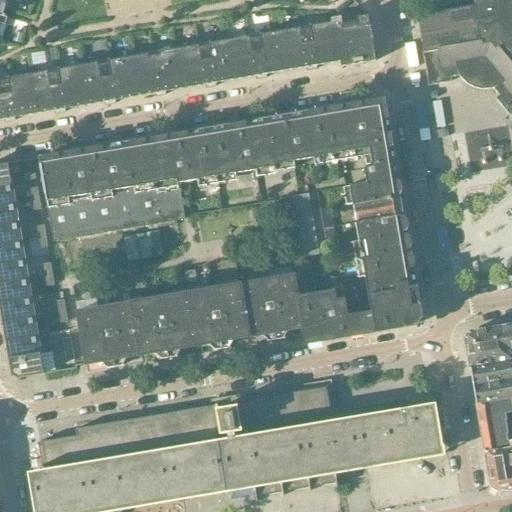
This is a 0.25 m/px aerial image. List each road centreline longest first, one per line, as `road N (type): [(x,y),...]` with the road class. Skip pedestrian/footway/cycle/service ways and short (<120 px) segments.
road 1 (residential): [(0,417),(443,342)]
road 2 (residential): [(0,143),(398,74)]
road 3 (residential): [(398,74),(440,314)]
road 4 (residential): [(443,342),(472,511)]
